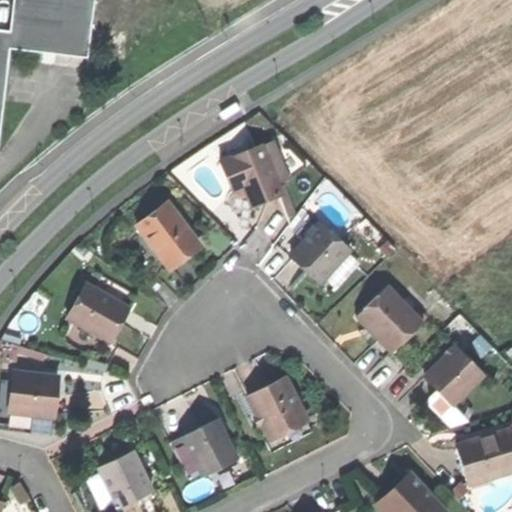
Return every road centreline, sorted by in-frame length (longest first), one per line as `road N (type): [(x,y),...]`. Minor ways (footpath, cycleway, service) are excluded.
road 1 (residential): [(226,511),(360,444),(373,426),(369,407),(257,308),(226,311),(204,327),(166,388)]
road 2 (secondary): [(0,280),(108,176),(376,0)]
road 3 (secondary): [(322,0),(110,131),(0,230)]
